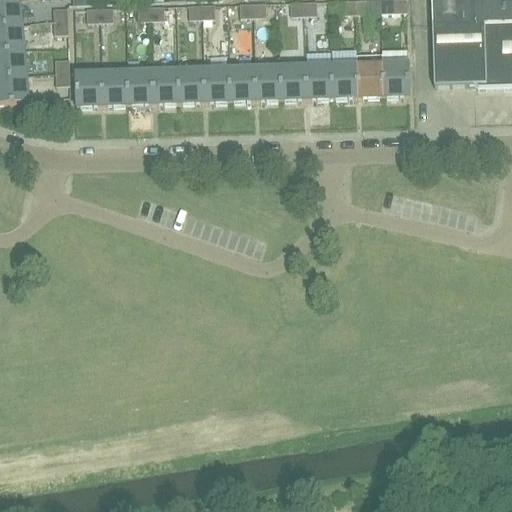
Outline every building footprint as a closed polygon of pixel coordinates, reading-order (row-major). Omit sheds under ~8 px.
[(511,0),(431,0),(434,91),(474,90),(478,93),(511,92),(511,0)] [(0,31),(22,29),(20,3),(0,5),(0,31)] [(393,17),(393,3),(381,4),(381,18),(393,17)] [(393,17),(407,17),(407,3),(393,3),(393,17)] [(355,5),(356,19),(368,18),(367,4),(355,5)] [(356,19),(355,5),(341,5),(341,20),(356,19)] [(304,21),(304,6),(289,7),(290,21),(304,21)] [(304,6),(304,21),(317,21),(316,6),(304,6)] [(253,8),(253,22),(266,21),(266,7),(253,8)] [(253,22),(253,8),(239,8),(239,22),(253,22)] [(202,10),(202,24),(214,23),(214,9),(202,10)] [(151,11),(151,26),(176,25),(176,10),(151,11)] [(202,24),(202,10),(188,10),(188,24),(202,24)] [(138,26),(151,26),(151,11),(138,12),(138,26)] [(53,26),(68,25),(67,12),(53,13),(53,26)] [(99,13),(100,27),(113,26),(113,12),(99,13)] [(100,27),(99,13),(86,13),(86,27),(100,27)] [(68,25),(53,26),(54,54),(68,53),(68,39),(68,25)] [(0,56),(25,55),(22,29),(0,31),(0,56)] [(0,82),(27,80),(25,55),(0,56),(0,82)] [(55,78),(69,76),(69,64),(54,64),(55,78)] [(384,102),(409,101),(409,68),(383,69),(384,102)] [(384,102),(383,69),(368,69),(357,70),(358,102),(384,102)] [(333,103),(332,70),(306,71),(307,104),(333,103)] [(358,102),(357,70),(332,70),(333,103),(358,102)] [(307,104),(306,71),(281,72),(282,105),(307,104)] [(282,105),(281,72),(255,73),(256,106),(282,105)] [(256,106),(255,73),(229,74),(231,107),(256,106)] [(231,107),(229,74),(204,75),(205,108),(231,107)] [(205,108),(204,75),(178,76),(179,108),(205,108)] [(69,76),(55,78),(55,90),(70,90),(69,76)] [(154,109),(153,76),(127,77),(128,110),(154,109)] [(179,108),(178,76),(153,76),(154,109),(179,108)] [(128,110),(127,77),(102,78),(103,111),(128,110)] [(103,111),(102,78),(76,79),(77,112),(103,111)] [(0,82),(0,108),(29,106),(27,80),(0,82)]
